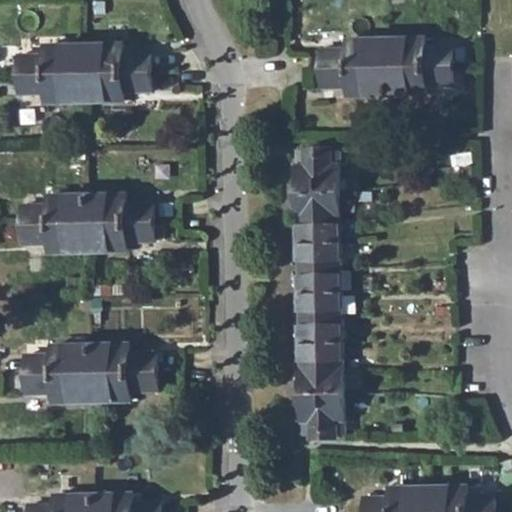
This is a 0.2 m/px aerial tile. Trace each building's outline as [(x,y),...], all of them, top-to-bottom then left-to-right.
[(427,38),(388,39),(389,67),(454,65),(454,46),(427,47),(427,38)] [(325,49),(325,68),(389,67),(388,39),(352,40),(351,48),(325,49)] [(22,57),(22,75),(87,74),(87,45),(50,46),(49,56),(22,57)] [(126,45),(87,45),(87,74),(152,73),(152,54),(126,54),(126,45)] [(454,65),(389,67),(390,97),(428,96),(429,87),(455,86),(454,65)] [(389,67),(325,68),(325,88),(352,88),(352,98),(390,97),(389,67)] [(152,73),(87,74),(88,103),(127,103),(127,94),(153,94),(152,73)] [(87,74),(22,75),(23,96),(50,96),(50,104),(88,103),(87,74)] [(333,148),(320,149),(321,191),(341,190),(342,150),(333,150),(333,148)] [(320,149),(296,150),(296,166),(298,166),(299,191),(321,191),(320,149)] [(321,191),(299,191),(299,220),(342,220),(341,190),(321,191)] [(129,195),(90,196),(91,225),(155,224),(155,204),(130,204),(129,195)] [(25,206),(25,226),(91,225),(90,196),(53,196),(53,206),(25,206)] [(342,220),(299,220),(300,244),(342,244),(342,220)] [(155,224),(91,225),(92,253),(130,252),(130,243),(155,242),(155,224)] [(91,225),(25,226),(26,245),(54,245),(54,253),(92,253),(91,225)] [(342,244),(300,244),(300,269),(342,269),(342,244)] [(342,269),(300,269),(301,293),(343,292),(342,269)] [(343,292),(301,293),(301,319),(343,318),(343,292)] [(343,318),(301,319),(302,343),(344,343),(343,318)] [(344,343),(302,343),(302,369),(344,369),(344,343)] [(28,354),(29,373),(95,372),(94,344),(56,344),(56,354),(28,354)] [(132,344),(94,344),(95,372),(158,371),(158,352),(132,352),(132,344)] [(344,369),(302,369),(304,398),(324,397),(346,397),(344,369)] [(158,371),(95,372),(95,401),(134,401),(134,392),(159,392),(158,371)] [(95,372),(29,373),(29,394),(57,393),(57,402),(95,401),(95,372)] [(324,397),(304,398),(304,419),(302,421),(302,435),(312,435),(312,438),(325,438),(324,397)] [(346,397),(324,397),(325,438),(340,437),(339,434),(348,434),(348,419),(346,419),(346,397)] [(469,486),(431,487),(431,511),(496,511),(496,495),(470,495),(469,486)] [(365,498),(365,511),(431,511),(431,487),(393,488),(392,497),(365,498)] [(32,505),(31,511),(97,511),(97,494),(60,495),(60,504),(32,505)] [(136,494),(97,494),(97,511),(161,511),(161,502),(135,502),(136,494)]
